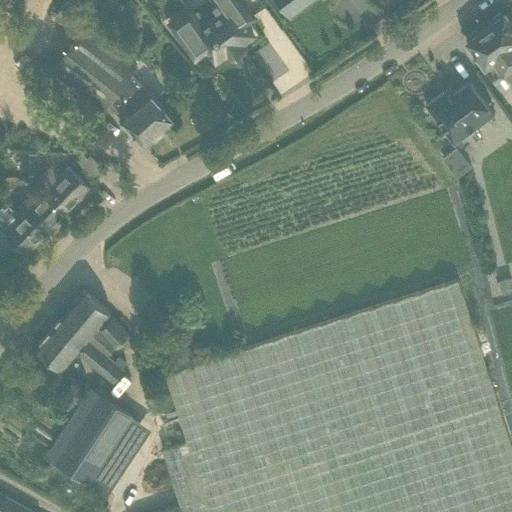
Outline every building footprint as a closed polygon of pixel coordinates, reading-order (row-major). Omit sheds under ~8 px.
[(15,6),(6,0),(4,0),(0,5),(10,13),(15,6)] [(190,8),(170,22),(195,58),(208,49),(216,61),(228,52),(241,43),(244,41),(253,34),(245,23),(254,17),(242,0),(214,0),(215,2),(213,3),(217,8),(219,7),(221,10),(218,13),(202,24),(193,12),(190,8)] [(282,0),(291,12),(307,0),(282,0)] [(511,20),(505,11),(502,13),(500,11),(492,17),(494,19),(485,25),(511,61),(511,20)] [(136,65),(86,25),(52,70),(102,109),(107,102),(146,145),(174,119),(131,72),(136,65)] [(469,38),(466,40),(478,56),(485,66),(490,73),(495,79),(504,72),(511,81),(511,80),(511,61),(485,25),(477,32),(475,29),(467,35),(469,38)] [(298,41),(313,72),(332,63),(318,32),(298,41)] [(494,113),(481,95),(469,79),(454,90),(451,86),(426,104),(454,143),(494,113)] [(93,187),(78,173),(69,164),(59,174),(51,165),(39,178),(47,186),(56,195),(53,198),(67,212),(93,187)] [(27,253),(67,212),(53,198),(56,195),(47,186),(31,202),(27,198),(15,210),(9,204),(5,208),(2,205),(0,207),(0,238),(6,232),(27,253)] [(511,285),(509,275),(496,278),(500,293),(511,289),(511,285)] [(186,440),(163,447),(183,511),(511,511),(511,447),(458,278),(165,372),(186,440)] [(77,351),(115,383),(125,370),(87,338),(97,326),(110,311),(84,288),(35,346),(50,359),(62,369),(77,351)] [(115,347),(130,333),(114,316),(99,329),(115,347)] [(85,390),(71,381),(56,403),(70,412),(85,390)] [(46,455),(87,482),(132,414),(91,387),(46,455)] [(35,511),(6,495),(0,506),(0,511),(35,511)] [(177,511),(175,502),(150,510),(150,511),(177,511)]
